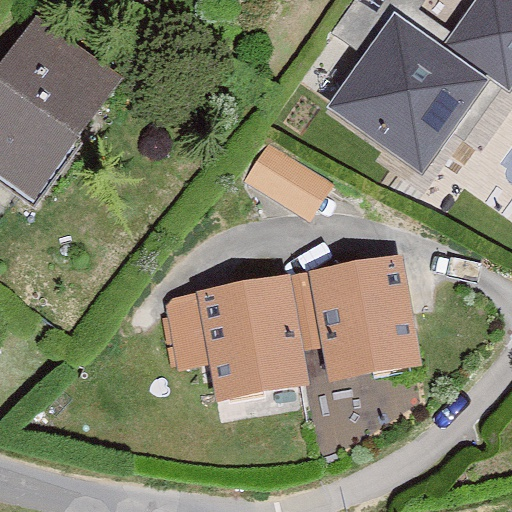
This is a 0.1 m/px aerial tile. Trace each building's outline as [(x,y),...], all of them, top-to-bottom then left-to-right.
[(511,86),(511,11),(496,0),(460,50),(511,87),(511,86)] [(110,86),(41,39),(0,99),(0,166),(37,192),(110,86)] [(478,94),(397,39),(345,116),(426,171),(478,94)] [(274,137),(249,178),(318,220),(343,180),(274,137)] [(414,370),(398,273),(321,286),(333,354),(337,383),(414,370)] [(321,286),(286,292),(298,361),(333,354),(321,286)] [(298,361),(286,292),(211,305),(220,367),(227,402),(302,390),(298,361)] [(220,367),(211,305),(177,311),(186,373),(220,367)]
